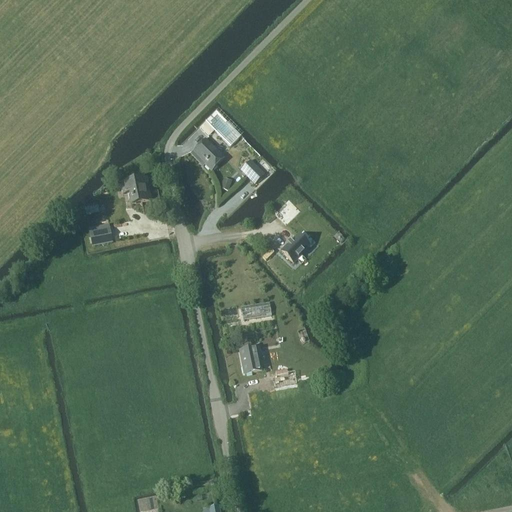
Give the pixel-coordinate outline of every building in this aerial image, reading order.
[(206,124),(231,148),(242,137),(217,112),(206,124)] [(211,172),(224,160),(207,142),(191,156),(199,164),(201,162),(211,172)] [(251,161),(241,172),(255,187),(264,177),(265,176),(256,166),(251,161)] [(151,202),(146,180),(121,185),(123,196),(129,195),(131,206),(151,202)] [(222,184),(220,190),(229,193),(231,187),(222,184)] [(109,225),(89,229),(92,247),(113,243),(109,225)] [(288,246),(282,253),(294,265),(311,248),(299,236),(291,243),(290,242),(290,243),(288,245),(287,245),(288,246)] [(270,304),(241,308),(243,321),(271,317),(270,304)] [(245,376),(261,373),(257,349),(240,352),(245,376)] [(287,373),(260,378),(262,389),(290,384),(287,373)]
